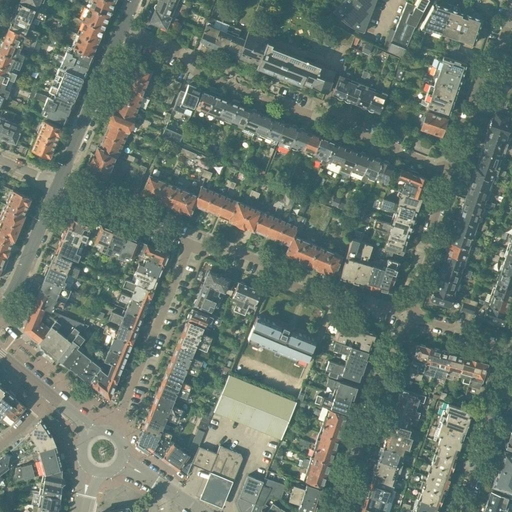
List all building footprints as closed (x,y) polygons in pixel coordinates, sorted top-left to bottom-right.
[(42,3),(43,0),(20,0),(21,0),(20,1),(37,8),(39,2),(42,3)] [(108,0),(91,0),(89,7),(109,16),(114,3),(108,0)] [(176,5),(163,0),(158,0),(157,3),(155,4),(154,7),(155,9),(171,16),(176,5)] [(355,28),(362,31),(374,0),(343,0),(333,11),(355,28)] [(406,2),(396,27),(391,25),(389,29),(394,31),(387,50),(403,57),(415,25),(428,2),(426,0),(418,0),(415,6),(406,2)] [(442,32),(451,4),(443,1),(440,3),(439,5),(435,3),(434,5),(432,5),(420,27),(417,35),(423,37),(426,29),(431,30),(432,29),(442,32)] [(46,15),(19,3),(17,10),(15,10),(13,13),(14,15),(14,16),(33,24),(38,25),(40,20),(43,22),(46,15)] [(264,14),(266,7),(259,4),(252,22),(256,24),(260,13),(264,14)] [(458,6),(451,4),(442,32),(457,37),(465,15),(463,14),(463,13),(459,11),(459,9),(458,6)] [(83,21),(84,21),(103,29),(109,16),(89,7),(86,13),(82,11),(80,17),(84,19),(83,21)] [(174,17),(171,16),(155,9),(150,20),(152,23),(174,32),(175,30),(174,30),(179,19),(174,17)] [(466,16),(465,15),(457,37),(473,43),(482,16),(481,14),(474,12),(471,13),(471,15),(467,14),(466,16)] [(36,40),(39,32),(36,31),(33,24),(14,16),(12,16),(11,19),(12,22),(9,28),(31,38),(36,40)] [(211,47),(212,46),(213,46),(222,22),(216,19),(210,17),(200,41),(205,43),(204,44),(206,46),(209,47),(211,47)] [(55,31),(61,33),(65,22),(60,20),(55,31)] [(84,21),(79,34),(98,42),(103,29),(84,21)] [(220,49),(225,52),(235,27),(222,22),(213,46),(214,47),(213,48),(214,49),(218,51),(220,50),(220,49)] [(201,29),(195,27),(192,34),(199,36),(201,29)] [(238,57),(245,39),(238,36),(241,29),(235,27),(225,52),(230,54),(231,56),(234,58),(236,57),(237,56),(238,57)] [(478,36),(484,39),(488,29),(481,27),(478,36)] [(4,40),(21,48),(23,43),(28,45),(31,38),(9,28),(6,34),(5,35),(3,38),(4,40)] [(352,43),(355,35),(342,30),(337,42),(350,47),(352,43)] [(245,39),(238,57),(258,65),(257,67),(301,85),(302,82),(327,92),(335,71),(272,46),(273,43),(268,41),(269,39),(249,31),(245,39)] [(59,36),(53,34),(49,45),(55,47),(59,36)] [(92,56),(98,42),(79,34),(73,48),(74,48),(92,56)] [(19,52),(21,48),(4,40),(3,41),(2,42),(0,45),(1,47),(0,49),(0,53),(21,62),(25,54),(19,52)] [(451,58),(453,58),(453,56),(461,59),(463,53),(457,51),(460,43),(456,41),(451,58)] [(369,55),(372,45),(366,43),(362,52),(369,55)] [(67,52),(64,57),(88,66),(90,62),(92,62),(93,58),(92,56),(74,48),(73,48),(69,46),(67,52)] [(0,66),(11,71),(13,72),(15,67),(19,68),(21,62),(0,53),(0,66)] [(438,59),(436,67),(462,76),(462,75),(463,75),(464,74),(466,71),(465,69),(464,69),(466,63),(453,58),(451,58),(443,55),(442,60),(438,59)] [(87,73),(86,71),(88,66),(64,57),(60,68),(65,70),(83,77),(84,76),(86,76),(87,73)] [(125,74),(147,83),(152,70),(133,63),(130,70),(127,68),(125,74)] [(13,72),(11,71),(0,66),(0,80),(11,86),(16,73),(13,72)] [(431,79),(435,80),(458,88),(462,76),(436,67),(433,75),(428,73),(428,75),(422,73),(422,76),(427,77),(427,78),(431,79)] [(82,85),(81,83),(83,77),(65,70),(60,68),(59,68),(54,79),(78,89),(79,88),(81,88),(82,85)] [(398,68),(395,77),(400,79),(404,70),(398,68)] [(123,87),(125,88),(141,95),(147,83),(125,74),(123,78),(126,80),(123,87)] [(343,98),(344,99),(351,81),(344,78),(345,76),(340,74),(332,94),(337,96),(337,97),(338,98),(340,99),(342,99),(343,98)] [(79,92),(78,90),(78,89),(54,79),(49,91),(55,94),(73,101),(75,96),(78,96),(79,92)] [(427,91),(454,101),(454,99),(456,100),(458,94),(456,93),(458,88),(435,80),(431,79),(427,91)] [(0,95),(3,96),(6,98),(11,86),(0,80),(0,95)] [(175,93),(177,94),(181,83),(175,80),(171,91),(175,93)] [(350,101),(356,103),(364,84),(359,82),(358,84),(351,81),(344,99),(345,99),(345,100),(346,101),(348,102),(350,102),(350,101)] [(173,109),(190,116),(200,89),(189,84),(186,92),(181,90),(173,109)] [(368,86),(364,84),(356,103),(361,105),(360,106),(362,108),(364,109),(366,108),(366,107),(367,108),(374,91),(367,88),(368,86)] [(125,88),(120,100),(139,107),(144,96),(141,95),(125,88)] [(207,112),(215,92),(209,90),(208,92),(202,90),(195,109),(200,111),(201,109),(207,112)] [(381,93),(374,91),(367,108),(368,108),(368,109),(369,111),(371,112),(373,111),(374,110),(379,113),(387,93),(382,92),(381,93)] [(449,113),(452,107),(453,107),(455,102),(454,101),(427,91),(424,100),(422,99),(420,103),(429,106),(441,110),(449,113)] [(34,98),(45,102),(69,112),(71,107),(73,107),(75,103),(73,101),(55,94),(53,99),(36,92),(35,95),(34,98)] [(215,92),(207,112),(215,115),(214,117),(219,118),(226,99),(220,97),(221,94),(215,92)] [(232,102),(226,99),(219,118),(223,120),(224,118),(231,121),(239,101),(233,99),(232,102)] [(120,100),(115,111),(134,119),(139,107),(120,100)] [(495,106),(497,106),(503,108),(505,103),(497,100),(495,106)] [(239,101),(231,121),(238,124),(237,126),(242,128),(250,109),(244,106),(245,104),(239,101)] [(41,114),(46,116),(64,123),(65,122),(67,122),(68,118),(67,117),(69,112),(45,102),(41,114)] [(429,106),(421,129),(443,136),(445,132),(443,131),(447,119),(439,116),(441,110),(429,106)] [(254,133),(261,113),(250,109),(242,128),(241,131),(253,135),(254,133)] [(134,119),(115,111),(114,111),(109,124),(110,124),(129,132),(128,132),(129,132),(134,119)] [(488,128),(488,129),(507,135),(510,129),(511,129),(511,123),(507,122),(509,116),(495,112),(493,117),(492,117),(490,122),(489,122),(487,128),(488,128)] [(260,134),(266,136),(273,118),(261,113),(254,133),(259,136),(260,134)] [(46,116),(45,120),(62,128),(64,123),(46,116)] [(3,139),(4,139),(11,122),(0,117),(0,139),(1,139),(3,139)] [(284,122),(273,118),(266,136),(272,138),(270,142),(276,144),(277,143),(284,122)] [(56,142),(62,128),(45,120),(38,135),(56,142)] [(15,144),(19,133),(22,126),(11,122),(4,139),(5,139),(5,141),(8,142),(10,142),(15,144)] [(284,122),(277,143),(279,144),(278,145),(289,150),(291,146),(298,128),(287,123),(284,122)] [(129,132),(110,124),(105,136),(124,144),(128,132),(129,132)] [(22,125),(22,126),(19,133),(24,135),(27,127),(22,125)] [(175,132),(166,128),(163,135),(173,139),(176,132),(175,132)] [(298,128),(291,146),(297,148),(296,150),(301,153),(309,132),(298,128)] [(487,134),(485,140),(506,147),(508,143),(505,142),(507,135),(488,129),(486,134),(487,134)] [(321,137),(309,132),(301,153),(307,155),(308,152),(314,155),(321,137)] [(50,157),(56,142),(38,135),(32,150),(50,157)] [(105,136),(100,147),(117,154),(117,155),(119,156),(124,144),(105,136)] [(321,137),(314,155),(312,159),(321,163),(321,162),(326,164),(327,159),(334,142),(321,137)] [(482,145),(480,151),(500,158),(502,151),(507,153),(509,148),(506,147),(485,140),(483,146),(482,145)] [(339,167),(347,147),(334,142),(327,159),(329,160),(326,168),(337,173),(339,167)] [(209,143),(207,150),(215,153),(217,146),(209,143)] [(117,154),(100,147),(98,147),(95,154),(92,153),(90,158),(111,167),(117,155),(117,154)] [(177,153),(180,154),(178,158),(180,161),(183,163),(186,157),(188,150),(180,147),(177,153)] [(346,167),(352,169),(359,152),(347,147),(339,167),(345,170),(346,167)] [(186,157),(194,160),(197,154),(188,150),(186,157)] [(497,164),(500,158),(480,151),(478,157),(479,157),(478,163),(499,170),(500,165),(497,164)] [(370,156),(359,152),(352,169),(350,175),(361,179),(370,156)] [(242,160),(231,156),(229,162),(239,167),(242,160)] [(369,176),(375,178),(382,161),(370,156),(361,179),(360,180),(366,182),(369,176)] [(106,179),(111,167),(90,158),(88,163),(91,164),(88,171),(106,179)] [(394,166),(382,161),(375,178),(382,181),(380,185),(387,188),(389,183),(387,182),(394,166)] [(474,174),(474,175),(492,181),(494,174),(497,175),(499,170),(478,163),(476,166),(475,166),(473,173),(474,174)] [(323,169),(320,167),(314,182),(317,183),(323,169)] [(397,177),(405,180),(424,186),(427,179),(418,175),(419,174),(417,172),(413,170),(410,170),(409,172),(397,167),(393,176),(397,177)] [(148,200),(153,202),(162,180),(150,175),(142,194),(149,197),(148,200)] [(488,192),(492,181),(474,175),(472,180),(470,181),(469,186),(488,192)] [(130,189),(137,192),(142,180),(141,180),(135,177),(130,189)] [(284,187),(287,180),(279,177),(276,183),(284,187)] [(174,186),(162,180),(153,202),(158,204),(159,201),(166,204),(174,186)] [(405,180),(403,186),(401,186),(399,191),(420,197),(422,193),(424,192),(426,188),(424,186),(405,180)] [(288,189),(297,192),(300,185),(291,181),(288,189)] [(186,191),(174,186),(166,204),(173,207),(172,209),(177,212),(186,191)] [(202,186),(198,196),(194,205),(206,209),(214,191),(202,186)] [(468,192),(466,198),(484,204),(488,192),(469,186),(467,190),(468,192)] [(13,190),(8,204),(25,211),(31,197),(13,190)] [(285,190),(280,201),(277,207),(281,209),(283,205),(286,207),(292,193),(285,190)] [(194,204),(194,205),(198,196),(186,191),(177,212),(182,214),(183,211),(190,214),(194,204)] [(226,196),(214,191),(206,209),(218,214),(226,196)] [(400,197),(398,203),(417,209),(417,208),(419,207),(420,204),(419,202),(420,197),(399,191),(398,196),(400,197)] [(337,206),(339,201),(341,197),(335,195),(331,203),(337,206)] [(218,214),(230,219),(230,220),(238,202),(237,201),(226,196),(218,214)] [(395,212),(393,217),(412,223),(412,222),(413,223),(415,221),(416,219),(415,216),(414,216),(417,209),(398,203),(383,198),(382,201),(380,207),(395,212)] [(480,215),(484,204),(466,198),(464,202),(463,203),(461,208),(480,215)] [(238,201),(237,201),(238,202),(230,220),(230,219),(230,220),(241,225),(250,206),(238,201)] [(337,206),(345,210),(347,204),(339,201),(337,206)] [(8,204),(1,219),(20,226),(24,215),(24,214),(25,211),(8,204)] [(254,230),(262,212),(262,211),(250,206),(241,225),(254,231),(254,230)] [(349,214),(356,217),(359,210),(354,208),(351,209),(349,214)] [(458,220),(476,226),(480,215),(461,208),(459,213),(460,214),(458,220)] [(66,226),(88,235),(96,238),(97,235),(102,224),(87,218),(86,217),(85,216),(82,214),(80,215),(79,214),(80,214),(72,211),(72,212),(71,212),(69,213),(70,214),(69,217),(68,217),(68,219),(68,220),(66,226)] [(274,217),(262,212),(254,230),(266,235),(274,217)] [(307,219),(302,216),(299,222),(298,227),(295,232),(301,234),(307,219)] [(344,223),(344,222),(351,224),(352,220),(339,216),(337,220),(344,223)] [(266,235),(278,240),(286,222),(274,217),(266,235)] [(411,224),(412,223),(393,217),(391,223),(375,218),(373,227),(375,227),(407,237),(409,231),(410,231),(412,230),(413,227),(412,225),(411,224)] [(1,219),(0,221),(0,235),(12,241),(13,239),(14,240),(20,226),(1,219)] [(453,231),(472,237),(476,226),(458,220),(457,224),(455,225),(453,231)] [(295,232),(298,227),(286,222),(278,240),(290,245),(294,235),(295,232)] [(99,249),(105,251),(114,230),(109,227),(108,226),(105,225),(103,225),(102,224),(97,235),(96,238),(95,241),(101,244),(99,249)] [(62,237),(62,238),(79,245),(81,238),(86,240),(88,235),(66,226),(64,232),(63,232),(61,235),(62,237)] [(384,248),(402,253),(404,252),(405,248),(404,246),(407,237),(375,227),(372,236),(386,241),(384,248)] [(113,249),(119,252),(126,235),(125,233),(122,232),(120,232),(114,230),(105,251),(111,254),(113,249)] [(452,237),(450,242),(468,249),(472,237),(453,231),(451,235),(452,237)] [(0,253),(6,256),(12,241),(0,235),(0,253)] [(139,240),(126,235),(119,252),(117,256),(130,261),(132,257),(133,253),(135,250),(139,240)] [(294,235),(290,245),(286,254),(293,257),(292,260),(297,262),(306,241),(300,238),(294,235)] [(65,254),(78,259),(81,253),(76,251),(79,245),(62,238),(61,239),(60,240),(58,243),(59,244),(56,250),(55,253),(53,254),(51,257),(53,259),(50,265),(67,272),(75,276),(76,276),(80,268),(70,265),(72,260),(64,256),(65,254)] [(352,281),(353,281),(359,261),(362,253),(356,251),(359,240),(352,238),(340,277),(345,279),(346,282),(350,283),(352,281)] [(142,257),(146,259),(163,266),(166,259),(167,258),(169,255),(168,254),(169,253),(139,240),(135,250),(133,253),(142,257)] [(303,261),(310,264),(318,246),(306,241),(297,262),(302,264),(303,261)] [(365,285),(366,285),(372,265),(366,263),(372,244),(365,242),(362,253),(359,261),(353,281),(358,283),(359,286),(363,287),(365,285)] [(445,254),(465,260),(468,249),(450,242),(449,248),(447,248),(445,254)] [(330,251),(318,246),(310,264),(317,267),(316,270),(321,272),(330,251)] [(342,256),(330,251),(321,272),(326,274),(327,271),(334,274),(342,256)] [(9,257),(6,256),(0,253),(0,270),(1,268),(4,270),(9,257)] [(445,259),(443,265),(461,272),(465,260),(445,254),(444,258),(445,259)] [(387,258),(386,261),(378,288),(380,289),(381,291),(385,293),(387,291),(387,290),(389,291),(392,281),(393,282),(395,281),(395,278),(394,276),(398,262),(387,258)] [(139,263),(137,269),(158,278),(161,271),(162,271),(163,268),(163,267),(163,266),(146,259),(144,264),(139,263)] [(375,287),(378,288),(386,261),(380,260),(378,266),(372,264),(372,265),(366,285),(367,285),(367,286),(367,288),(372,289),(374,288),(375,287)] [(511,263),(504,261),(500,272),(511,276),(511,263)] [(75,276),(67,272),(50,265),(49,268),(47,269),(45,273),(46,275),(45,278),(62,285),(70,289),(75,276)] [(457,283),(461,272),(443,265),(439,276),(457,283)] [(156,284),(158,278),(137,269),(132,281),(136,283),(153,290),(154,288),(155,288),(156,285),(156,284)] [(206,276),(203,282),(220,289),(224,291),(226,287),(230,289),(234,280),(209,269),(207,270),(205,275),(206,276)] [(511,276),(500,272),(496,284),(511,289),(511,276)] [(439,276),(435,287),(454,293),(457,283),(439,276)] [(70,289),(62,285),(45,278),(42,284),(40,285),(38,288),(40,290),(57,297),(66,301),(68,295),(74,297),(77,291),(71,289),(70,289)] [(133,290),(131,296),(148,303),(148,302),(149,303),(151,302),(152,298),(151,297),(151,296),(153,290),(136,283),(132,281),(128,279),(125,278),(122,286),(133,290)] [(101,284),(108,287),(114,289),(115,286),(102,281),(101,284)] [(233,310),(238,312),(249,286),(238,281),(231,298),(237,301),(233,310)] [(199,293),(219,302),(222,296),(218,294),(220,289),(203,282),(203,283),(201,284),(200,287),(201,288),(199,293)] [(511,289),(496,284),(492,295),(511,301),(511,299),(511,289)] [(260,291),(249,286),(238,312),(244,314),(248,305),(253,307),(260,291)] [(454,293),(435,287),(434,287),(430,299),(432,300),(433,303),(437,304),(439,303),(450,306),(454,293)] [(34,303),(46,308),(51,310),(53,305),(63,309),(66,301),(57,297),(40,290),(37,297),(34,297),(33,300),(35,302),(34,303)] [(131,296),(120,291),(117,299),(128,304),(126,309),(142,316),(143,315),(145,314),(147,311),(146,309),(145,309),(148,303),(131,296)] [(217,307),(219,302),(199,293),(197,298),(195,298),(194,301),(195,303),(194,304),(211,311),(213,305),(217,307)] [(511,301),(492,295),(489,306),(506,312),(508,306),(510,306),(511,301)] [(467,312),(471,300),(465,298),(461,310),(467,312)] [(471,300),(467,312),(473,314),(478,302),(471,300)] [(30,313),(29,315),(41,320),(46,308),(34,303),(32,308),(31,308),(30,312),(30,313)] [(508,312),(506,312),(489,306),(487,305),(483,317),(495,321),(496,324),(499,325),(502,323),(503,324),(508,312)] [(38,340),(39,340),(50,327),(61,314),(51,310),(46,308),(41,320),(29,315),(25,326),(26,329),(33,335),(38,340)] [(189,318),(188,320),(203,326),(205,327),(207,321),(210,322),(211,321),(219,325),(222,318),(213,315),(213,316),(193,308),(191,313),(189,313),(188,317),(189,318)] [(109,319),(120,323),(137,330),(139,324),(140,324),(142,323),(143,320),(142,318),(142,316),(126,309),(123,315),(112,311),(109,319)] [(41,347),(44,349),(45,349),(46,350),(72,319),(61,314),(50,327),(39,340),(41,342),(41,343),(41,347)] [(313,348),(317,339),(302,333),(293,330),(292,330),(289,329),(289,328),(284,326),(282,331),(280,330),(282,325),(272,321),(258,315),(254,323),(249,337),(307,361),(313,348)] [(55,359),(56,359),(58,356),(78,332),(82,327),(84,323),(72,319),(46,350),(48,352),(49,353),(53,357),(53,358),(55,359)] [(188,320),(183,332),(209,343),(212,336),(201,332),(203,326),(188,320)] [(361,341),(360,346),(370,349),(373,339),(375,339),(377,335),(375,333),(376,331),(339,321),(335,337),(345,341),(346,335),(360,339),(361,341)] [(137,330),(120,323),(118,329),(106,324),(103,331),(114,336),(131,343),(134,336),(135,337),(136,336),(138,333),(137,331),(136,331),(137,330)] [(70,366),(82,351),(77,346),(85,337),(78,332),(58,356),(64,361),(64,362),(67,364),(68,364),(70,366)] [(178,344),(193,351),(196,346),(206,350),(209,343),(183,332),(180,338),(179,337),(177,344),(178,344)] [(131,344),(131,343),(114,336),(110,346),(107,345),(106,346),(127,355),(129,350),(130,349),(131,346),(131,344)] [(364,366),(364,364),(367,364),(368,360),(366,358),(369,351),(336,339),(333,348),(343,352),(341,358),(346,359),(364,366)] [(423,371),(430,347),(425,346),(425,344),(421,343),(420,344),(418,344),(414,355),(413,354),(411,359),(413,359),(410,367),(417,369),(423,371)] [(175,350),(173,357),(199,367),(202,360),(191,356),(193,351),(178,344),(177,344),(174,350),(175,350)] [(126,357),(127,355),(106,346),(103,345),(102,349),(101,349),(97,351),(102,357),(101,358),(104,360),(121,367),(124,362),(125,361),(126,358),(126,357)] [(423,371),(423,373),(434,377),(435,374),(436,369),(441,350),(440,350),(440,349),(435,347),(434,348),(430,347),(423,371)] [(446,377),(452,354),(448,352),(447,351),(443,349),(442,351),(441,350),(436,369),(435,374),(439,375),(446,377)] [(88,356),(82,351),(70,366),(73,368),(73,370),(76,372),(78,372),(84,376),(84,378),(86,380),(88,380),(89,381),(100,367),(101,366),(91,358),(93,356),(90,354),(88,356)] [(457,355),(452,354),(446,377),(453,379),(454,374),(459,375),(464,357),(463,357),(463,355),(458,354),(457,355)] [(464,357),(459,375),(464,377),(463,382),(469,384),(476,360),(471,359),(471,357),(466,356),(465,357),(464,357)] [(168,369),(184,375),(186,370),(196,374),(199,367),(173,357),(170,362),(169,362),(167,368),(168,369)] [(365,368),(364,366),(346,359),(344,365),(329,360),(326,368),(330,370),(328,374),(341,379),(343,374),(359,380),(362,372),(364,372),(365,368)] [(101,366),(100,367),(89,381),(92,383),(92,384),(93,384),(93,386),(95,388),(97,388),(98,388),(106,395),(110,394),(116,380),(118,379),(119,376),(118,375),(121,368),(121,367),(104,360),(101,366)] [(482,382),(483,377),(485,378),(486,374),(484,374),(488,363),(486,363),(486,361),(481,360),(480,361),(476,360),(469,384),(469,386),(479,389),(482,382)] [(226,377),(230,368),(224,366),(220,375),(226,377)] [(165,375),(163,381),(189,392),(192,385),(182,380),(184,375),(168,369),(167,368),(164,374),(165,375)] [(280,438),(295,401),(229,374),(214,411),(280,438)] [(337,388),(335,394),(352,399),(353,398),(354,398),(355,394),(355,393),(357,386),(329,376),(326,384),(337,388)] [(407,387),(417,390),(420,384),(409,380),(407,387)] [(158,393),(174,399),(176,394),(186,398),(189,392),(163,381),(161,386),(159,386),(157,392),(158,393)] [(399,398),(399,400),(417,406),(418,401),(424,403),(426,396),(403,388),(401,393),(400,393),(398,397),(399,398)] [(0,418),(16,399),(6,390),(0,396),(0,418)] [(156,398),(153,405),(179,416),(182,409),(172,404),(174,399),(158,393),(157,392),(154,398),(156,398)] [(464,401),(471,403),(473,395),(467,393),(466,395),(464,401)] [(352,401),(352,399),(335,394),(333,399),(317,394),(314,401),(348,413),(350,406),(352,406),(353,402),(352,401)] [(455,403),(463,405),(464,401),(466,395),(460,396),(457,396),(455,403)] [(13,422),(26,406),(25,406),(26,404),(26,402),(21,399),(19,402),(16,400),(17,399),(16,399),(0,418),(0,421),(10,425),(13,422)] [(415,411),(417,406),(399,400),(398,402),(397,402),(395,406),(396,407),(395,411),(418,419),(420,413),(415,411)] [(441,415),(467,425),(468,423),(469,424),(471,423),(472,419),(471,418),(470,417),(472,412),(448,404),(446,410),(443,409),(441,415)] [(148,417),(164,424),(166,418),(176,422),(179,416),(153,405),(151,411),(149,410),(147,417),(148,417)] [(211,415),(214,408),(208,405),(205,412),(211,415)] [(318,419),(323,420),(343,427),(345,421),(347,421),(348,418),(347,416),(347,415),(322,406),(318,419)] [(392,421),(391,423),(409,429),(411,424),(416,426),(418,419),(395,411),(394,416),(392,416),(390,420),(392,421)] [(188,450),(195,454),(198,445),(211,415),(204,412),(197,429),(188,450)] [(440,428),(463,437),(465,431),(466,432),(468,431),(469,427),(468,426),(467,425),(441,415),(439,421),(442,422),(440,428)] [(146,423),(143,429),(169,440),(169,439),(174,441),(181,432),(181,431),(164,424),(148,417),(147,417),(145,422),(146,423)] [(14,455),(13,459),(21,459),(26,456),(37,452),(35,443),(51,432),(41,419),(22,438),(16,445),(11,449),(14,455)] [(341,432),(343,427),(323,420),(321,425),(324,426),(321,433),(339,439),(340,437),(342,437),(343,434),(341,432)] [(296,424),(290,422),(287,430),(293,432),(296,424)] [(409,429),(391,423),(387,435),(410,443),(412,437),(414,436),(415,432),(414,431),(409,429)] [(439,441),(459,448),(459,447),(460,448),(462,447),(463,443),(463,442),(462,442),(463,437),(440,428),(437,427),(433,439),(439,441)] [(139,434),(140,437),(138,443),(151,452),(152,450),(162,457),(173,443),(174,441),(169,439),(169,440),(143,429),(142,433),(139,434)] [(52,434),(51,432),(35,443),(37,452),(38,452),(56,446),(55,443),(52,434)] [(339,440),(339,439),(321,433),(319,439),(317,438),(315,444),(335,451),(337,446),(339,445),(340,442),(339,440)] [(408,448),(410,443),(387,435),(383,447),(402,454),(404,447),(408,448)] [(439,447),(437,454),(455,460),(459,448),(439,441),(438,447),(439,447)] [(182,450),(173,443),(162,457),(166,460),(166,462),(171,465),(182,450)] [(316,450),(313,457),(331,463),(331,461),(333,461),(334,458),(333,456),(335,451),(315,444),(313,449),(316,450)] [(227,478),(232,480),(241,457),(240,453),(220,445),(216,453),(198,445),(195,454),(191,463),(201,467),(201,465),(228,476),(227,478)] [(43,474),(45,473),(60,469),(59,460),(60,459),(59,456),(58,456),(57,454),(58,453),(58,451),(56,450),(56,446),(38,452),(40,461),(35,462),(21,466),(16,467),(14,476),(15,481),(38,475),(43,474)] [(187,474),(191,463),(195,454),(188,450),(184,447),(182,450),(171,465),(173,467),(175,466),(187,474)] [(380,454),(379,460),(401,467),(403,461),(399,460),(402,454),(383,447),(381,447),(378,454),(380,454)] [(499,467),(499,468),(511,472),(511,453),(504,451),(501,460),(500,462),(498,465),(499,467)] [(13,459),(14,455),(6,452),(5,454),(0,458),(0,472),(7,467),(11,468),(13,459)] [(455,460),(437,454),(435,460),(433,459),(431,465),(451,472),(455,460)] [(330,464),(331,463),(313,457),(312,461),(306,459),(302,460),(300,459),(298,464),(307,468),(327,475),(329,470),(331,469),(332,465),(330,464)] [(375,471),(375,472),(394,478),(396,471),(399,472),(401,467),(379,460),(377,464),(375,463),(373,470),(375,471)] [(430,472),(429,477),(448,484),(449,478),(451,472),(431,465),(429,471),(430,472)] [(308,473),(306,480),(323,486),(323,485),(325,485),(326,481),(325,479),(327,475),(307,468),(305,473),(308,473)] [(511,472),(499,468),(499,469),(497,470),(496,473),(496,475),(493,485),(511,491),(511,472)] [(61,476),(60,469),(45,473),(46,476),(44,482),(45,482),(62,486),(62,485),(65,482),(64,478),(61,476)] [(371,483),(392,490),(394,485),(391,484),(394,478),(375,472),(371,483)] [(198,500),(221,509),(231,484),(209,475),(198,500)] [(241,511),(250,511),(261,485),(263,481),(248,475),(236,502),(241,511)] [(259,511),(262,509),(265,503),(270,495),(280,499),(283,490),(285,484),(265,477),(263,481),(261,485),(250,511),(259,511)] [(446,487),(448,484),(429,477),(427,481),(422,480),(420,487),(423,488),(443,495),(446,487)] [(43,487),(41,487),(40,491),(40,493),(41,493),(61,497),(61,492),(63,491),(64,488),(62,487),(62,486),(45,482),(43,487)] [(315,500),(318,501),(320,496),(322,495),(323,492),(322,489),(322,488),(307,483),(305,488),(294,485),(293,488),(291,493),(315,500)] [(396,492),(392,490),(371,483),(367,495),(383,500),(387,502),(392,503),(396,492)] [(416,499),(439,507),(443,495),(423,488),(421,493),(418,492),(416,499)] [(488,500),(487,502),(511,510),(511,504),(506,502),(508,497),(491,491),(488,500)] [(61,497),(41,493),(40,499),(43,499),(41,506),(58,510),(58,509),(59,509),(60,508),(61,505),(60,504),(59,503),(61,497)] [(318,501),(315,500),(291,493),(289,500),(300,504),(298,509),(306,511),(316,511),(317,510),(316,507),(318,501)] [(364,499),(365,499),(363,507),(378,511),(383,511),(387,502),(383,500),(367,495),(366,494),(364,499)] [(418,511),(417,511),(436,511),(439,507),(416,499),(414,505),(417,506),(415,511),(418,511)] [(276,511),(280,507),(273,502),(270,507),(265,503),(262,509),(259,511),(276,511)] [(510,511),(511,510),(487,502),(483,511),(510,511)]
